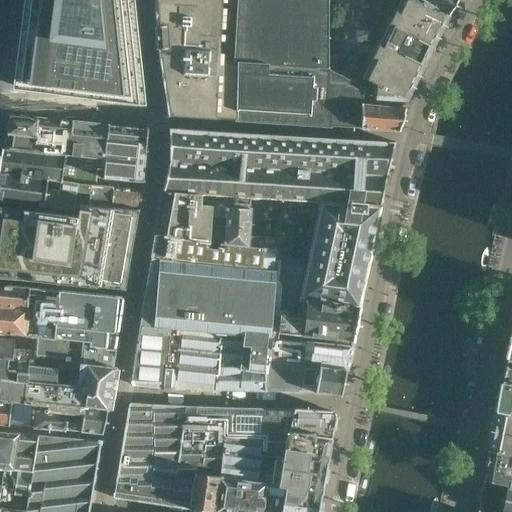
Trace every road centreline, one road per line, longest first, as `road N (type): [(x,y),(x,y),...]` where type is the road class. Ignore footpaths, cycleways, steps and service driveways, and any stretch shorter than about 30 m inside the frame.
road 1 (residential): [(476,0),(403,135),(334,511)]
road 2 (residential): [(156,118),(100,511)]
road 3 (residential): [(461,511),(507,265)]
road 4 (residential): [(0,100),(156,118)]
